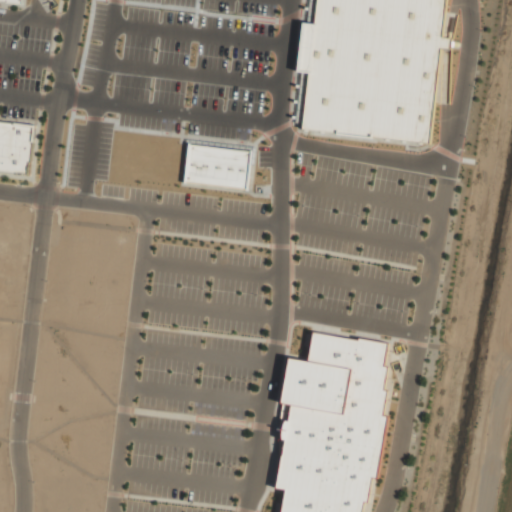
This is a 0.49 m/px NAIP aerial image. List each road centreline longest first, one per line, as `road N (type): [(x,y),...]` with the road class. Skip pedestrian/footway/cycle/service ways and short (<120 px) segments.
road 1 (residential): [(46,198),(18,437),(25,511)]
road 2 (residential): [(77,0),(46,198)]
